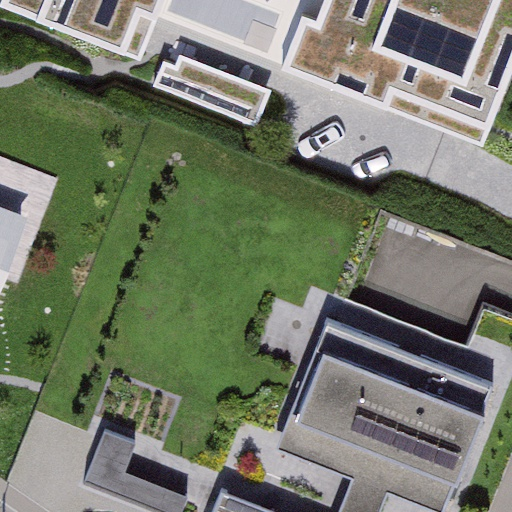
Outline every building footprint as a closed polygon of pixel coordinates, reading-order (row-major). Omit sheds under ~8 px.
[(8,0),(6,6),(121,51),(138,10),(155,17),(161,0),(8,0)] [(395,86),(494,125),(511,78),(511,0),(327,0),(320,20),(306,14),(286,65),(388,104),(395,86)] [(272,85),(183,53),(179,64),(165,59),(154,90),(257,127),(272,85)] [(0,285),(25,221),(0,211),(0,285)] [(286,443),(362,472),(346,511),(267,511),(222,494),(214,511),(373,511),(386,480),(452,506),(500,385),(335,320),(286,443)] [(154,511),(181,511),(188,494),(128,471),(139,441),(107,428),(85,485),(154,511)]
